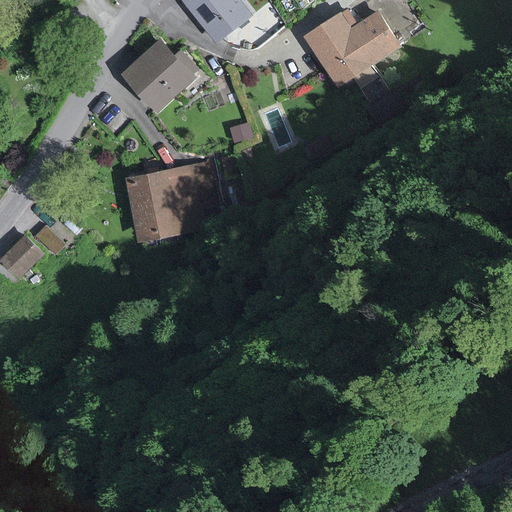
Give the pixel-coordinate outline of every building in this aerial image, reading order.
[(252,17),(239,0),(185,0),(219,43),(252,17)] [(352,30),(343,15),(307,38),(337,86),(370,65),(379,60),(400,46),(379,13),(352,30)] [(197,77),(163,42),(128,76),(162,111),(197,77)] [(248,123),(232,129),(236,141),(252,136),(248,123)] [(220,207),(212,163),(129,178),(140,239),(205,227),(202,211),(220,207)] [(45,218),(34,231),(56,249),(67,236),(45,218)] [(22,274),(44,253),(28,237),(6,257),(22,274)]
